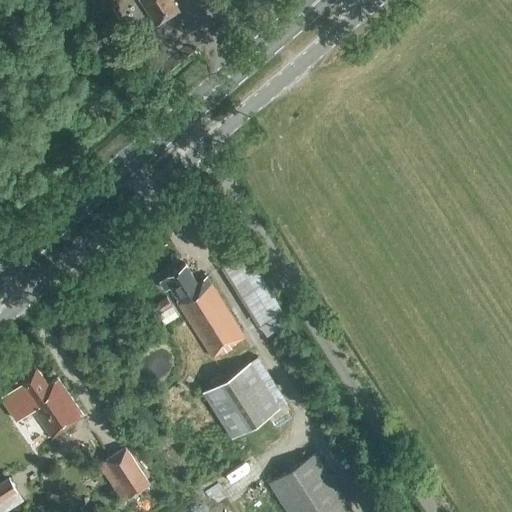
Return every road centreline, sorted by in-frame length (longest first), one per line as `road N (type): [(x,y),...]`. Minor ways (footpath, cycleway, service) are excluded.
road 1 (unclassified): [(17,307),(146,197)]
road 2 (primary): [(0,271),(121,168)]
road 3 (unclassified): [(197,153),(297,67)]
road 4 (primary): [(173,124),(270,40)]
